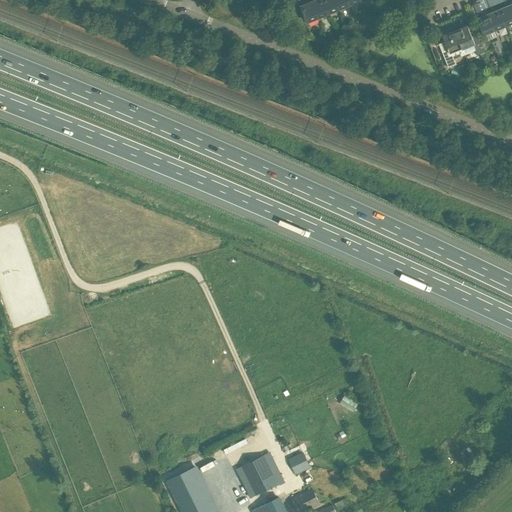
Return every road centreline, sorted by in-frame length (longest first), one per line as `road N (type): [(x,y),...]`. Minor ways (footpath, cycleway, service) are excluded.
road 1 (motorway): [(511,285),(240,159),(0,61)]
road 2 (motorway): [(0,98),(511,318)]
road 3 (tertiary): [(511,141),(188,14)]
road 4 (track): [(0,155),(33,179),(76,281),(102,285),(181,265),(203,283)]
